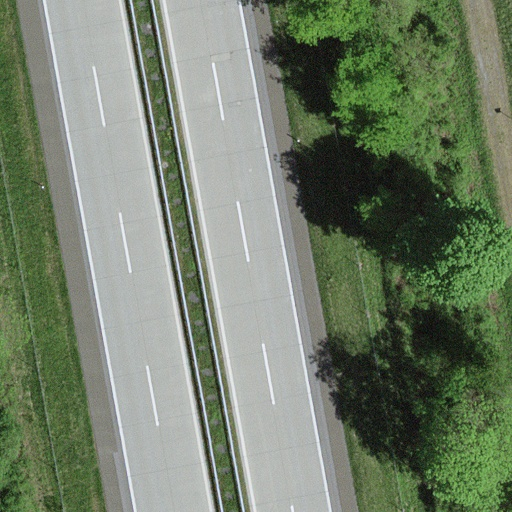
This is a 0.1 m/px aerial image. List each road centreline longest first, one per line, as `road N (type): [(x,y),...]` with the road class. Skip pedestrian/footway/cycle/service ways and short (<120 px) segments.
road 1 (motorway): [(285,511),(193,0)]
road 2 (motorway): [(77,0),(169,511)]
road 3 (track): [(511,190),(475,0)]
